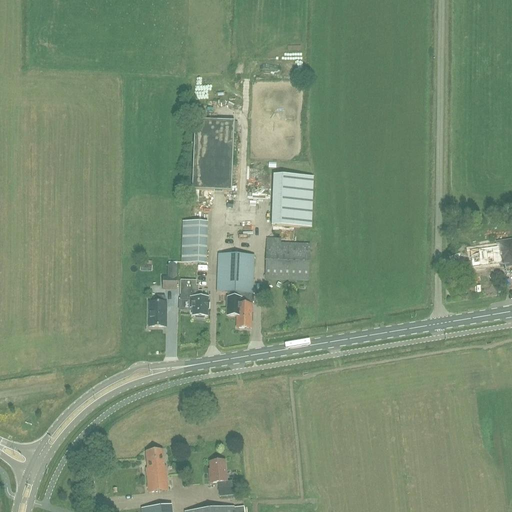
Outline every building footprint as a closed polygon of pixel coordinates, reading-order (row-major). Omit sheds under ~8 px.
[(246,33),(247,55),(256,55),(255,49),(263,49),(262,32),(246,33)] [(194,121),(191,191),(231,192),(234,122),(194,121)] [(311,228),(313,178),(274,176),(273,176),(271,227),(272,227),(311,228)] [(207,223),(182,223),(181,263),(206,264),(207,223)] [(511,266),(511,241),(498,243),(498,247),(470,251),(471,259),(472,267),(480,265),(480,266),(500,263),(500,268),(511,266)] [(266,243),(265,279),(308,281),(309,245),(266,243)] [(217,265),(216,293),(218,293),(228,294),(227,317),(237,317),(237,329),(250,329),(250,322),(252,322),(252,314),(250,314),(251,302),(248,302),(248,294),(253,295),(254,266),(254,257),(218,256),(217,265)] [(145,267),(140,267),(140,272),(151,273),(152,262),(145,261),(145,267)] [(162,290),(176,290),(176,279),(177,266),(168,266),(167,278),(162,278),(162,290)] [(193,317),(195,317),(196,319),(199,319),(201,317),(207,317),(207,299),(201,299),(202,292),(198,292),(198,286),(196,286),(196,282),(180,281),(180,301),(190,301),(190,309),(193,309),(193,317)] [(149,328),(165,328),(165,304),(164,304),(164,297),(156,297),(156,304),(149,304),(149,328)] [(0,440),(0,444),(15,449),(17,443),(1,438),(0,440)] [(166,468),(164,468),(162,451),(146,453),(148,469),(146,470),(148,493),(168,491),(166,468)] [(227,482),(225,462),(209,463),(211,475),(209,475),(210,484),(218,483),(219,490),(233,489),(232,482),(227,482)]
